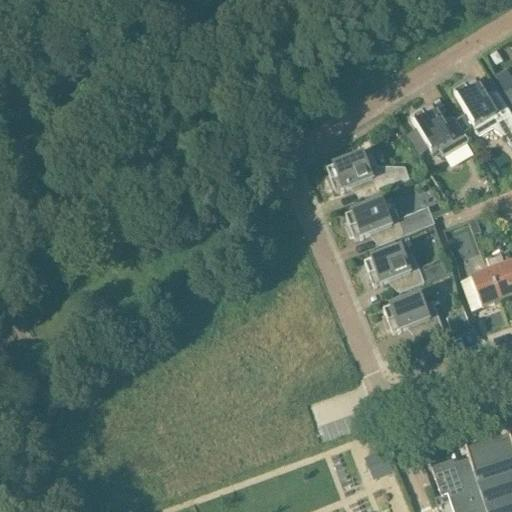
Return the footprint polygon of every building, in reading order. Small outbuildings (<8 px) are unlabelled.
[(511,82),(507,75),(496,81),(504,94),(505,95),(511,90),(511,82)] [(459,95),(455,97),(475,132),(480,139),(492,131),(507,142),(511,150),(511,117),(499,97),(487,104),(476,85),(471,87),(469,85),(458,92),(459,95)] [(418,133),(407,139),(420,159),(430,153),(433,158),(440,153),(444,161),(470,145),(457,123),(445,130),(433,111),(428,113),(427,111),(415,118),(417,121),(412,123),(418,133)] [(337,198),(352,192),(357,204),(410,183),(405,172),(379,172),(372,157),(365,160),(328,175),(337,198)] [(348,226),(345,228),(350,242),(354,240),(356,245),(369,239),(376,236),(382,249),(434,228),(428,213),(399,225),(394,214),(391,204),(384,207),(346,222),(348,226)] [(476,223),(468,226),(473,238),(481,235),(476,223)] [(367,273),(363,275),(369,288),(373,287),(375,292),(387,287),(395,283),(400,296),(424,287),(413,261),(406,264),(403,254),(365,269),(367,273)] [(499,306),(511,300),(511,268),(488,277),(499,306)] [(488,277),(471,283),(460,288),(471,316),(499,306),(488,277)] [(386,320),(383,321),(388,335),(391,334),(393,338),(414,330),(419,343),(444,333),(432,305),(424,309),(421,301),(384,316),(386,320)] [(447,324),(451,336),(469,329),(465,317),(447,324)] [(455,465),(433,473),(442,501),(449,499),(453,511),(511,511),(511,444),(510,440),(466,455),(469,464),(456,469),(455,465)] [(383,451),(364,459),(373,480),(392,471),(383,451)]
